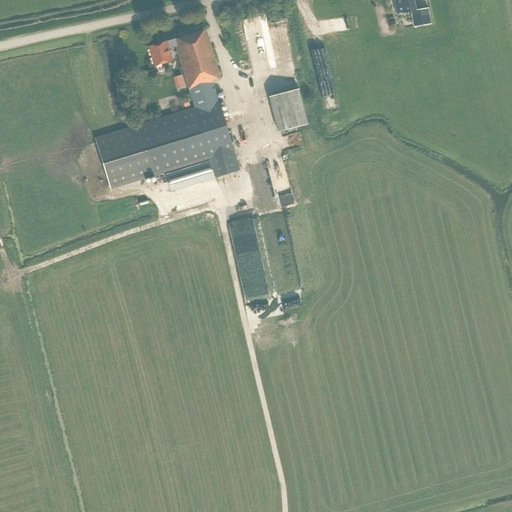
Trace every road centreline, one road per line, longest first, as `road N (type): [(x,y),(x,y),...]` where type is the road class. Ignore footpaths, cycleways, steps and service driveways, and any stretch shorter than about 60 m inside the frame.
road 1 (track): [(219,201),(284,511)]
road 2 (tertiary): [(0,46),(217,0)]
